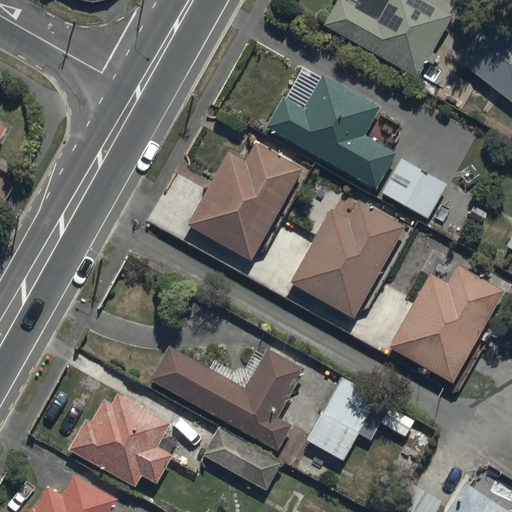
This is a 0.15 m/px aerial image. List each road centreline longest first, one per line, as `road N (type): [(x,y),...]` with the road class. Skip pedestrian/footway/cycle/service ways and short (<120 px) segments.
road 1 (residential): [(75,205),(511,444)]
road 2 (residential): [(0,16),(139,94)]
road 3 (secondary): [(75,205),(0,338)]
road 4 (secondary): [(139,94),(75,205)]
